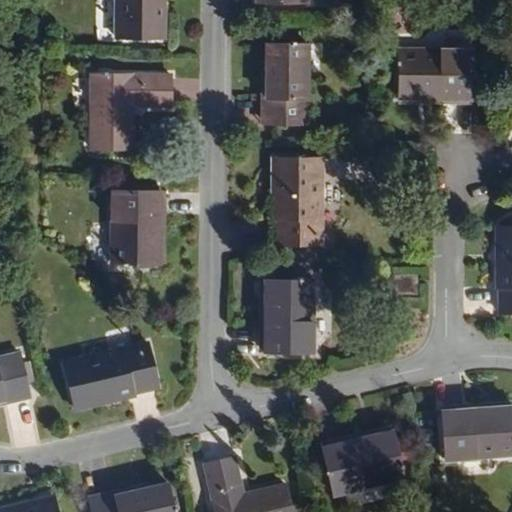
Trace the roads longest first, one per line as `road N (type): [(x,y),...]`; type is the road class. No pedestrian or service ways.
road 1 (residential): [(217,414),(209,333),(208,0)]
road 2 (residential): [(444,357),(334,391),(217,414)]
road 3 (residential): [(444,357),(445,130)]
road 4 (residential): [(217,414),(47,459),(0,462)]
